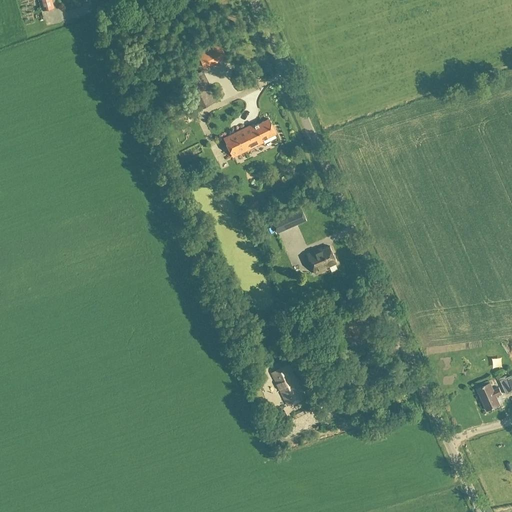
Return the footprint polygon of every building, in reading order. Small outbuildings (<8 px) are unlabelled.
[(49,0),(38,0),(42,12),(52,9),(49,0)] [(202,72),(182,82),(196,112),(215,102),(202,72)] [(169,103),(186,95),(183,89),(166,96),(169,103)] [(178,120),(193,113),(188,103),(167,112),(171,120),(177,118),(178,120)] [(223,139),(233,158),(263,143),(262,141),(276,134),(269,119),(250,128),(249,126),(223,139)] [(194,173),(191,167),(183,171),(186,177),(194,173)] [(251,210),(260,204),(258,200),(249,206),(251,210)] [(277,234),(307,221),(302,209),(271,222),(277,234)] [(316,275),(326,270),(325,268),(337,263),(330,247),(318,252),(317,250),(307,254),(316,275)] [(313,329),(304,308),(289,314),(297,336),(313,329)] [(333,333),(327,320),(321,323),(328,336),(333,333)] [(362,361),(372,358),(370,353),(361,356),(362,361)] [(298,373),(305,370),(301,362),(294,365),(298,373)] [(295,379),(288,365),(271,374),(288,406),(305,397),(296,378),(295,379)] [(511,379),(511,376),(500,381),(506,395),(511,392),(511,379)] [(489,383),(477,389),(487,411),(499,405),(495,397),(501,394),(498,388),(493,391),(489,383)] [(286,418),(284,411),(270,416),(273,423),(286,418)] [(285,441),(279,427),(271,431),(277,444),(285,441)]
